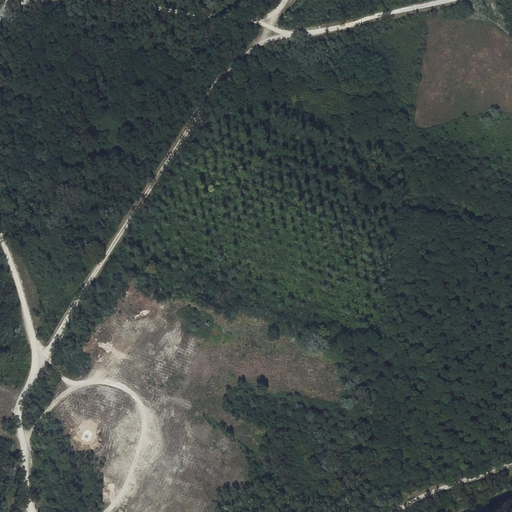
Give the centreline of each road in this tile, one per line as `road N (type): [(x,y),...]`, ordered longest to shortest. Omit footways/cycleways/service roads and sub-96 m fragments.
road 1 (track): [(37,360),(204,105),(273,27)]
road 2 (track): [(122,0),(253,19),(292,34),(452,0)]
road 3 (track): [(0,469),(15,465),(30,431),(64,391),(114,382),(137,394),(159,442),(144,479),(105,511)]
road 4 (unclassified): [(0,235),(37,360),(17,412),(31,511)]
road 5 (track): [(511,461),(397,511)]
